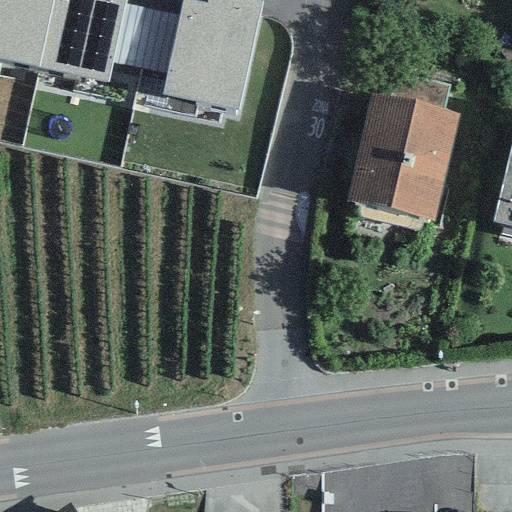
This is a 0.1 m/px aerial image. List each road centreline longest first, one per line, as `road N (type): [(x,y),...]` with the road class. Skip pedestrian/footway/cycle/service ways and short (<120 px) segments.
road 1 (residential): [(285,433),(272,330),(276,238),(333,0)]
road 2 (tertiary): [(0,471),(285,433)]
road 3 (tertiary): [(285,433),(511,406)]
